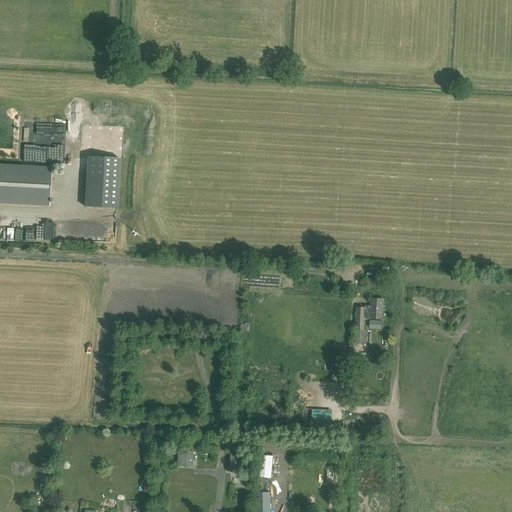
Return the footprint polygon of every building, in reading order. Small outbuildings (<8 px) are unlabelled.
[(98,200),(100,153),(88,153),(87,199),(98,200)] [(118,200),(120,153),(100,153),(99,200),(118,200)] [(51,169),(0,166),(0,202),(49,205),(51,169)] [(31,231),(43,229),(42,219),(29,220),(31,231)] [(389,266),(388,277),(396,278),(397,266),(389,266)] [(357,308),(356,330),(355,344),(366,344),(367,331),(364,330),(365,319),(383,320),(384,300),(371,299),(370,308),(357,308)] [(382,328),(381,320),(371,321),(371,329),(382,328)] [(353,396),(352,404),(360,405),(361,397),(353,396)] [(383,425),(359,424),(358,433),(383,434),(383,425)]
